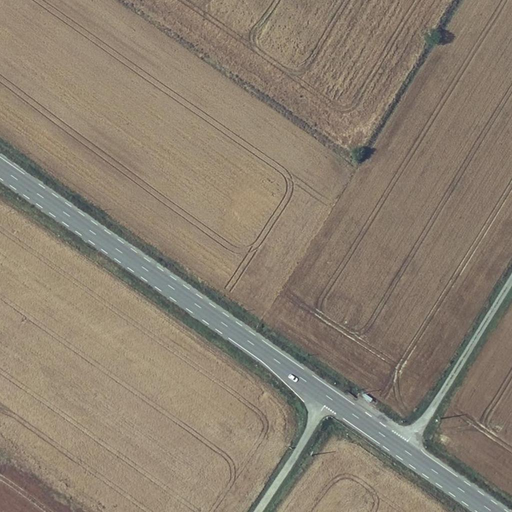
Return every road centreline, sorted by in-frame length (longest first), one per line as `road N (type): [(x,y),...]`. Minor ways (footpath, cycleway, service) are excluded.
road 1 (primary): [(0,165),(330,398)]
road 2 (unclassified): [(511,274),(403,449)]
road 3 (unclassified): [(330,398),(257,511)]
